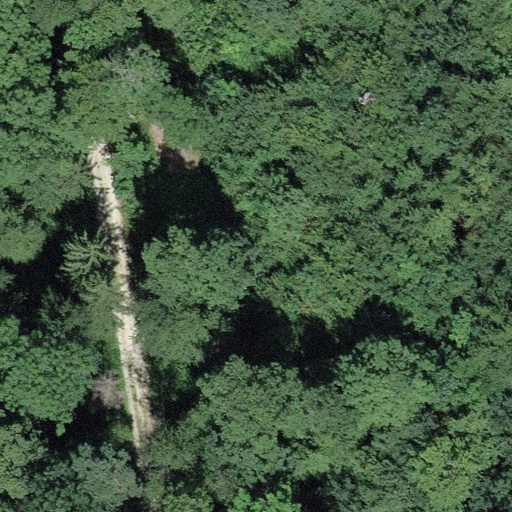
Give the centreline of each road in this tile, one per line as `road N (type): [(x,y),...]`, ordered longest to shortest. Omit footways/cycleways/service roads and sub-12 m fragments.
road 1 (track): [(60,0),(117,293),(147,511)]
road 2 (track): [(117,293),(308,511)]
